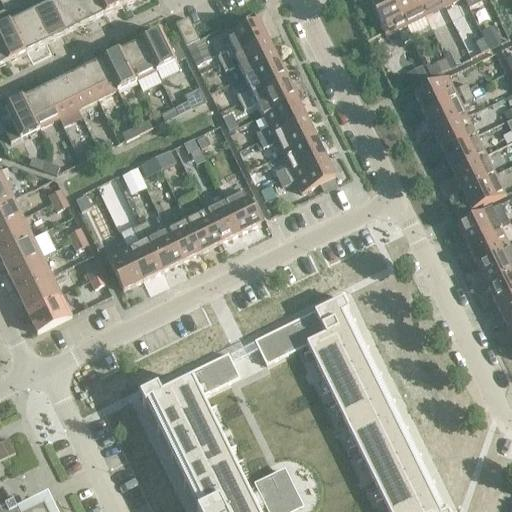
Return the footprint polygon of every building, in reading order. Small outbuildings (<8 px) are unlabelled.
[(84,26),(71,0),(59,0),(50,5),(65,36),(84,26)] [(103,17),(95,0),(71,0),(84,26),(103,17)] [(123,7),(119,0),(95,0),(103,17),(123,7)] [(405,28),(391,0),(377,0),(369,4),(385,38),(405,28)] [(425,19),(415,0),(391,0),(405,28),(425,19)] [(444,9),(439,0),(415,0),(425,19),(444,9)] [(462,0),(439,0),(444,9),(462,0)] [(65,36),(50,5),(30,14),(45,45),(65,36)] [(0,15),(0,50),(7,64),(26,55),(11,24),(6,13),(0,15)] [(45,45),(30,14),(11,24),(26,55),(45,45)] [(199,42),(188,20),(175,26),(186,49),(199,42)] [(224,40),(234,60),(268,43),(258,23),(224,40)] [(492,29),(482,34),(482,36),(490,51),(501,46),(492,29)] [(411,41),(407,32),(399,36),(404,45),(411,41)] [(160,33),(140,43),(156,74),(176,64),(169,51),(160,33)] [(201,42),(187,49),(196,69),(211,62),(201,42)] [(156,74),(140,43),(121,52),(136,83),(156,74)] [(277,63),(268,43),(234,60),(244,79),(277,63)] [(178,47),(169,51),(176,64),(184,60),(178,47)] [(136,83),(121,52),(102,62),(117,93),(136,83)] [(450,53),(443,57),(450,70),(457,67),(450,53)] [(217,59),(221,66),(230,62),(226,54),(217,59)] [(117,93),(102,62),(82,72),(97,102),(117,93)] [(234,69),(230,62),(221,66),(225,74),(234,69)] [(443,62),(433,66),(438,76),(447,71),(443,62)] [(287,82),(277,63),(244,79),(253,99),(287,82)] [(420,69),(405,76),(411,88),(426,81),(420,69)] [(97,102),(82,72),(63,81),(78,112),(97,102)] [(457,100),(447,79),(413,96),(423,116),(457,100)] [(78,112),(63,81),(44,91),(59,122),(78,112)] [(296,102),(287,82),(253,99),(263,118),(296,102)] [(457,90),(461,98),(470,93),(466,86),(457,90)] [(59,122),(44,91),(24,100),(39,131),(59,122)] [(236,98),(240,105),(249,101),(245,93),(236,98)] [(474,101),(470,93),(461,98),(465,105),(474,101)] [(24,100),(4,110),(11,124),(2,128),(10,145),(39,131),(24,100)] [(466,119),(457,100),(423,116),(433,136),(466,119)] [(253,108),(249,101),(240,105),(244,113),(253,108)] [(306,121),(296,102),(263,118),(272,137),(306,121)] [(187,104),(174,111),(178,119),(191,112),(187,104)] [(178,119),(174,111),(161,117),(164,125),(178,119)] [(511,111),(503,116),(506,124),(511,121),(511,111)] [(476,138),(466,119),(433,136),(442,155),(476,138)] [(315,140),(306,121),(272,137),(282,157),(315,140)] [(148,123),(135,130),(139,138),(152,131),(148,123)] [(139,138),(135,130),(122,136),(126,144),(139,138)] [(255,136),(259,144),(268,139),(264,132),(255,136)] [(205,147),(201,138),(194,142),(198,151),(205,147)] [(485,158),(476,138),(442,155),(452,174),(485,158)] [(272,147),(268,139),(259,144),(263,151),(272,147)] [(325,160),(315,140),(282,157),(291,176),(325,160)] [(109,142),(96,149),(100,157),(113,150),(109,142)] [(198,151),(194,142),(186,145),(190,154),(198,151)] [(100,157),(96,149),(83,155),(87,163),(100,157)] [(169,154),(154,161),(162,176),(176,169),(169,154)] [(495,177),(485,158),(452,174),(461,194),(495,177)] [(32,160),(29,168),(42,173),(45,165),(32,160)] [(335,180),(325,160),(291,176),(301,196),(335,180)] [(154,161),(141,168),(148,183),(162,176),(154,161)] [(59,170),(45,165),(42,173),(56,178),(59,170)] [(274,175),(278,183),(287,178),(283,171),(274,175)] [(135,172),(122,178),(132,198),(145,191),(135,172)] [(0,208),(14,201),(0,174),(0,173),(0,208)] [(505,198),(495,177),(461,194),(471,214),(505,198)] [(291,186),(287,178),(278,183),(282,190),(291,186)] [(49,198),(53,206),(64,201),(61,193),(49,198)] [(244,193),(223,203),(240,236),(260,226),(244,193)] [(85,198),(75,203),(82,216),(91,211),(85,198)] [(0,232),(23,221),(14,201),(0,208),(0,232)] [(68,208),(64,201),(53,206),(57,214),(68,208)] [(240,236),(223,203),(204,212),(220,246),(240,236)] [(510,227),(500,207),(457,228),(467,248),(501,232),(510,227)] [(220,246),(204,212),(185,222),(201,255),(220,246)] [(0,256),(33,240),(23,221),(0,232),(0,256)] [(201,255),(185,222),(165,231),(182,265),(201,255)] [(147,224),(139,228),(144,237),(151,233),(147,224)] [(144,237),(139,228),(132,231),(136,240),(144,237)] [(182,265),(165,231),(146,241),(162,274),(182,265)] [(68,237),(72,245),(83,239),(80,232),(68,237)] [(510,251),(501,232),(467,248),(477,267),(510,251)] [(87,247),(83,239),(72,245),(76,253),(87,247)] [(42,259),(33,240),(0,256),(0,259),(8,276),(42,259)] [(162,274),(146,241),(126,250),(143,284),(162,274)] [(143,284),(126,250),(106,260),(123,294),(143,284)] [(511,274),(511,254),(510,251),(477,267),(486,287),(511,274)] [(52,279),(42,259),(8,276),(18,296),(52,279)] [(87,276),(91,284),(102,278),(99,270),(87,276)] [(511,298),(511,274),(486,287),(496,306),(511,298)] [(106,286),(102,278),(91,284),(95,292),(106,286)] [(61,298),(52,279),(18,296),(27,315),(61,298)] [(71,319),(61,298),(27,315),(37,336),(71,319)] [(511,322),(511,298),(496,306),(505,326),(511,322)] [(342,301),(254,345),(266,369),(306,349),(386,511),(437,511),(341,317),(348,313),(342,301)] [(157,392),(139,401),(144,411),(151,407),(202,511),(286,511),(271,481),(254,489),(255,491),(244,496),(198,402),(239,382),(227,358),(157,393),(157,392)] [(0,449),(0,472),(9,468),(0,449)] [(0,511),(60,511),(58,505),(48,510),(46,505),(31,511),(12,511),(2,490),(0,491),(0,511)]
